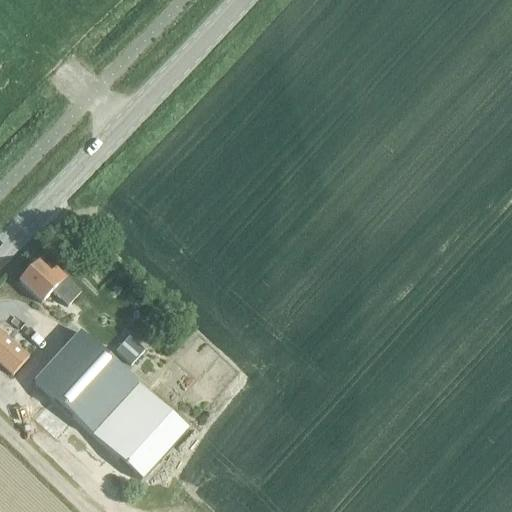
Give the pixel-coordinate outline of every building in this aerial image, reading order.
[(38,264),(19,284),(41,306),(51,296),(67,311),(81,297),(55,272),(50,277),(38,264)] [(0,367),(11,377),(27,359),(0,334),(0,367)] [(79,335),(33,385),(92,439),(138,389),(79,335)] [(128,340),(115,354),(130,368),(143,353),(128,340)] [(138,389),(92,439),(141,483),(187,433),(138,389)]
